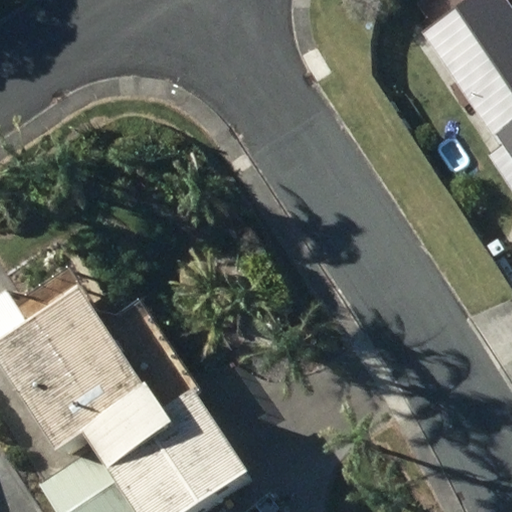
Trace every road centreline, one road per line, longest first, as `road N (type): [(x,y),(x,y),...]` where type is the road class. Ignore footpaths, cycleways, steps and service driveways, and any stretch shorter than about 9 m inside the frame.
road 1 (residential): [(511,486),(206,0)]
road 2 (residential): [(0,82),(130,0)]
